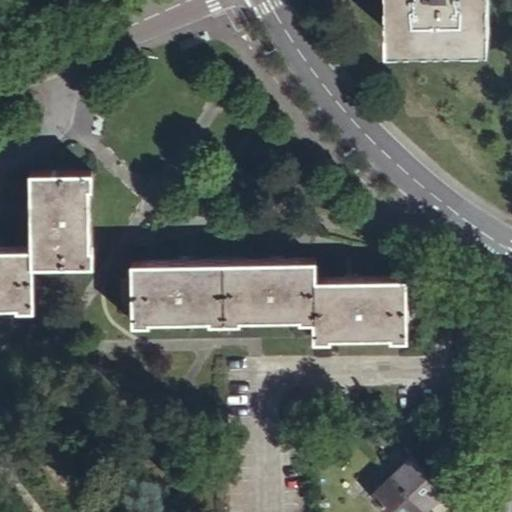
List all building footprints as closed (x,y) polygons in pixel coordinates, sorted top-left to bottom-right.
[(387,0),(388,30),(490,29),(489,0),(387,0)] [(90,172),(32,172),(33,249),(0,249),(0,306),(33,307),(33,264),(92,264),(90,172)] [(314,260),(133,263),(133,321),(315,319),(316,338),(407,338),(406,278),(315,278),(314,260)] [(392,474),(423,509),(444,491),(412,456),(392,474)] [(390,511),(419,511),(423,509),(392,474),(372,491),(390,511)]
